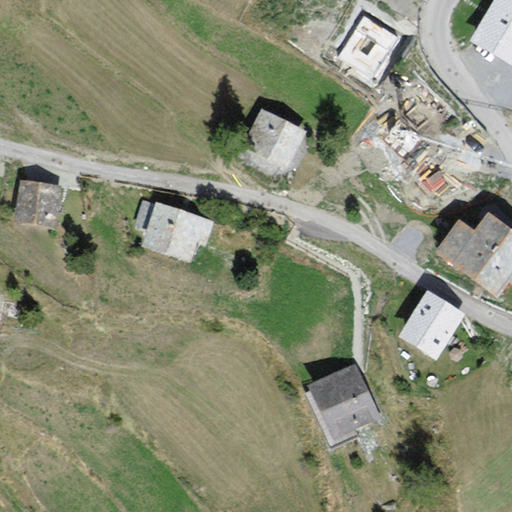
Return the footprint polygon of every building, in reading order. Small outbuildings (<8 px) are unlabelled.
[(511,1),(510,0),(496,0),(474,38),(511,60),(511,1)] [(399,38),(363,18),(340,60),(376,80),(399,38)] [(307,131),(263,112),(241,161),(285,181),(307,131)] [(61,185),(21,180),(15,222),(55,227),(61,185)] [(213,223),(153,202),(138,246),(185,262),(192,240),(205,244),(213,223)] [(511,278),(511,230),(486,213),(473,231),(458,221),(436,251),(500,296),(511,278)] [(432,362),(462,317),(426,292),(395,337),(432,362)] [(380,418),(357,363),(304,385),(327,440),(380,418)]
